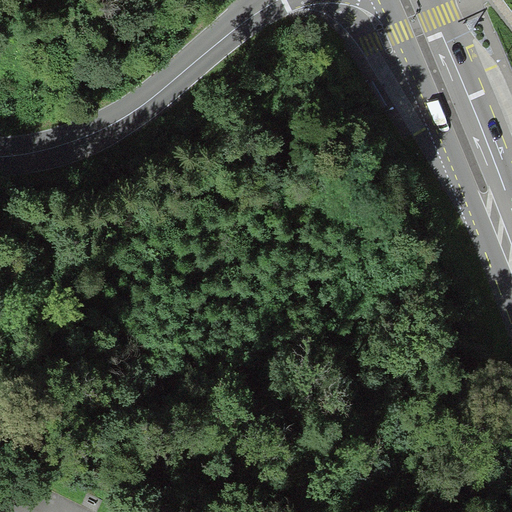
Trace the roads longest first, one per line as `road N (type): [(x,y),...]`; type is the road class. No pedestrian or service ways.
road 1 (unclassified): [(0,156),(63,144),(131,113),(272,0)]
road 2 (primary): [(387,0),(472,195),(511,258)]
road 3 (primary): [(511,248),(504,187),(428,0)]
